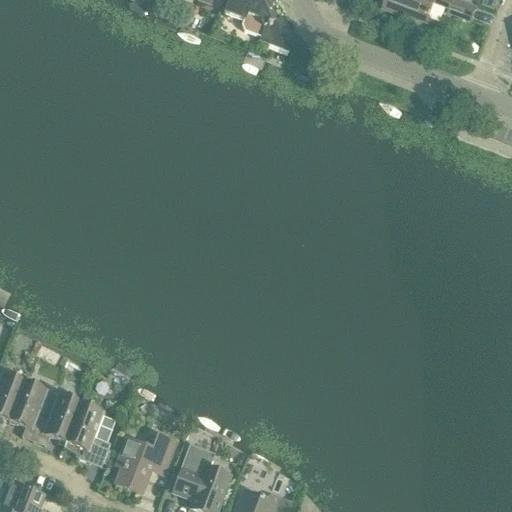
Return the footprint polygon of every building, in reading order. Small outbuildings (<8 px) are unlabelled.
[(276,22),(266,0),(228,0),(222,16),(242,24),(240,29),(243,35),(259,41),(257,45),(287,56),(292,43),(282,20),(276,22)] [(427,26),(435,6),(449,11),(448,15),(470,24),(476,11),(447,0),(386,0),(383,11),(398,17),(399,15),(427,26)] [(0,421),(8,425),(23,385),(0,376),(0,421)] [(37,420),(47,394),(23,385),(8,425),(24,431),(21,441),(33,445),(41,422),(37,420)] [(64,446),(79,407),(56,398),(46,424),(41,422),(33,445),(45,450),(48,440),(64,446)] [(105,446),(113,424),(102,419),(103,416),(79,407),(64,446),(81,452),(77,462),(100,471),(109,448),(105,446)] [(162,479),(175,445),(157,438),(151,453),(125,443),(115,470),(120,472),(114,488),(140,498),(150,474),(162,479)] [(192,511),(217,511),(229,480),(204,471),(209,460),(189,452),(172,497),(186,502),(186,500),(192,502),(189,511),(192,511)] [(38,511),(43,500),(8,487),(0,506),(0,510),(5,511),(38,511)] [(288,511),(291,506),(270,498),(261,501),(242,494),(235,511),(288,511)]
